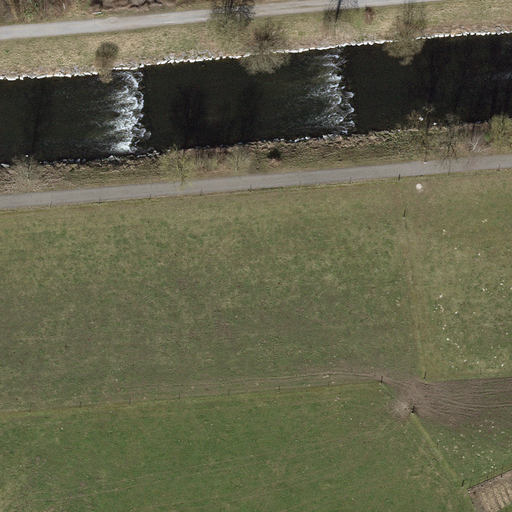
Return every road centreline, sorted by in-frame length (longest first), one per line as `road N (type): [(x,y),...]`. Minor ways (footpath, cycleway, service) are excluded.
road 1 (track): [(0,201),(511,159)]
road 2 (track): [(343,0),(0,28)]
